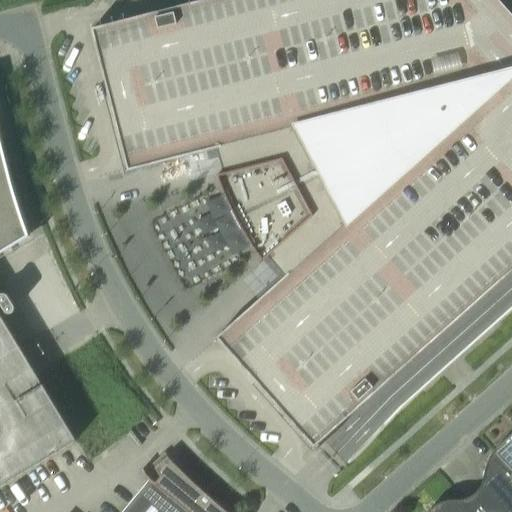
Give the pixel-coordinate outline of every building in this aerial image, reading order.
[(409,401),(511,309),(511,16),(497,0),(205,0),(91,29),(91,30),(109,101),(110,101),(127,171),(156,164),(217,149),(220,163),(223,174),(217,176),(216,176),(225,199),(236,221),(248,242),(262,262),(267,257),(278,269),(285,277),(216,338),(313,447),(325,437),(338,451),(348,464),(398,411),(409,401)] [(13,190),(0,139),(0,253),(28,237),(20,213),(13,190)] [(232,244),(233,249),(240,247),(222,197),(208,202),(212,212),(200,217),(212,251),(232,244)] [(0,485),(75,440),(32,369),(0,316),(0,485)] [(511,511),(511,432),(501,442),(498,446),(495,449),(492,453),(489,457),(487,462),(485,466),(484,471),(484,474),(483,477),(483,480),(482,482),(481,485),(479,488),(477,490),(475,492),(473,495),(469,497),(465,499),(460,500),(455,501),(451,502),(446,503),(441,503),(438,504),(435,505),(433,507),(431,509),(428,511),(427,511),(511,511)] [(226,511),(215,502),(202,491),(190,480),(178,469),(167,457),(155,468),(156,470),(149,477),(144,473),(142,474),(149,479),(121,511),(226,511)]
